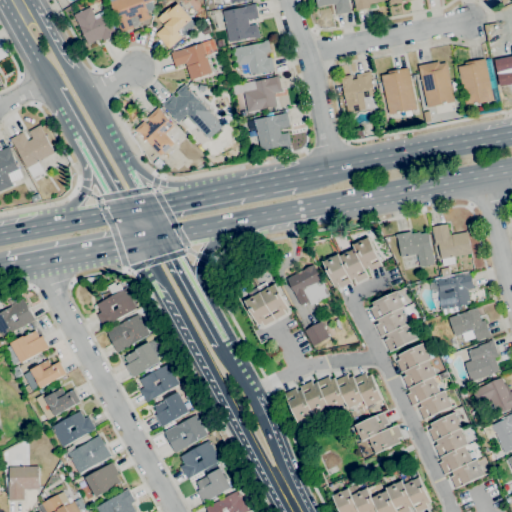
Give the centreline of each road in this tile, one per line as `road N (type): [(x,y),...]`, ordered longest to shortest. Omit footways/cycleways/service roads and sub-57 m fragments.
road 1 (secondary): [(140,240),(484,172)]
road 2 (tertiary): [(125,211),(264,468),(279,480)]
road 3 (residential): [(172,511),(40,260)]
road 4 (secondary): [(511,134),(332,169)]
road 5 (residential): [(285,0),(306,52),(332,169)]
road 6 (residential): [(306,52),(465,17)]
road 7 (tertiary): [(106,135),(39,18),(22,10)]
road 8 (tertiary): [(279,480),(279,462),(219,344)]
road 9 (secondary): [(293,177),(146,207)]
road 10 (secondary): [(230,190),(154,181),(106,135)]
road 11 (secondary): [(6,267),(140,240)]
road 12 (secondary): [(71,125),(79,191),(24,231)]
road 13 (secondary): [(125,211),(0,235)]
road 14 (residential): [(484,172),(511,294)]
